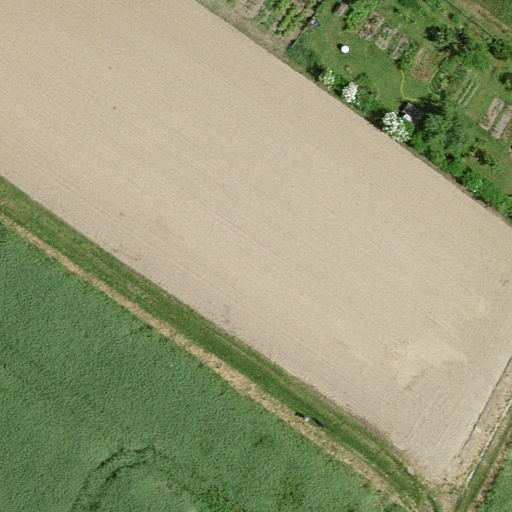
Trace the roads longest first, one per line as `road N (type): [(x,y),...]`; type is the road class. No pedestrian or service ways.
road 1 (track): [(0,191),(318,411),(448,511)]
road 2 (track): [(451,511),(511,399)]
